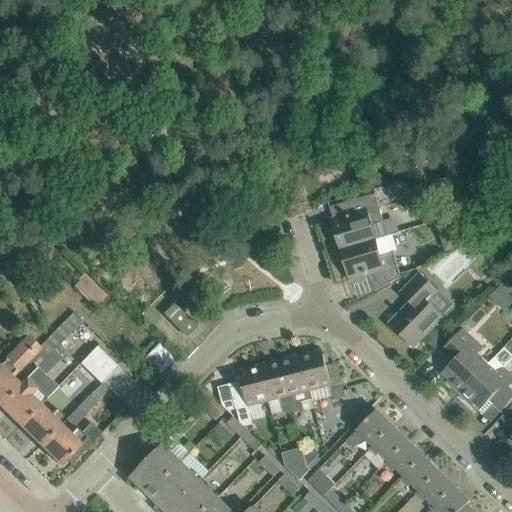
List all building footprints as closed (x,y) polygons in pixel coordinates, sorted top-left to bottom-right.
[(332,219),(341,250),(388,237),(375,194),(348,202),(352,213),(332,219)] [(392,235),(388,237),(341,250),(350,281),(370,275),(375,291),(400,278),(393,252),(397,251),(392,235)] [(84,274),(78,280),(101,303),(107,297),(84,274)] [(420,274),(417,277),(403,291),(413,301),(390,325),(391,326),(391,325),(412,345),(411,346),(412,347),(426,333),(442,317),(428,303),(438,292),(420,274)] [(508,308),(511,303),(511,290),(505,284),(495,295),(508,308)] [(42,310),(56,301),(51,293),(37,302),(42,310)] [(187,337),(197,327),(174,305),(164,315),(187,337)] [(82,322),(73,313),(29,361),(37,369),(54,351),(82,322)] [(83,348),(95,336),(85,327),(73,339),(83,348)] [(435,349),(445,338),(435,329),(425,339),(435,349)] [(463,329),(454,338),(440,353),(449,361),(451,358),(454,361),(443,373),(449,379),(447,381),(460,394),(488,365),(478,355),(483,349),(463,329)] [(39,348),(27,337),(0,365),(0,406),(0,407),(20,385),(13,378),(39,348)] [(511,351),(506,346),(488,365),(460,394),(472,406),(474,404),(481,410),(493,398),(496,401),(493,404),(501,412),(511,400),(511,376),(503,369),(498,375),(511,358),(511,351)] [(331,390),(330,386),(331,386),(322,350),(301,356),(310,391),(310,392),(313,402),(333,397),(334,400),(346,397),(343,387),(331,390)] [(62,359),(54,351),(37,369),(45,377),(62,359)] [(310,391),(301,356),(280,361),(292,405),(294,414),(304,412),(302,403),(312,400),(313,402),(310,392),(310,391)] [(101,384),(117,367),(108,358),(91,375),(101,384)] [(292,405),(280,361),(260,366),(269,401),(272,415),(283,413),(282,408),(292,405)] [(260,366),(239,371),(243,387),(232,390),(240,423),(252,421),(249,406),(269,401),(260,366)] [(78,407),(85,415),(110,390),(127,407),(143,393),(118,368),(96,389),(78,407)] [(36,389),(26,379),(0,407),(20,426),(41,405),(30,395),(36,389)] [(207,400),(201,406),(216,421),(222,414),(207,400)] [(66,419),(64,416),(56,408),(50,414),(41,405),(20,426),(40,446),(61,425),(66,419)] [(511,406),(505,414),(500,419),(511,430),(511,438),(511,440),(511,441),(511,406)] [(393,426),(377,410),(363,425),(346,442),(354,450),(365,439),(373,446),(370,449),(393,426)] [(243,426),(240,423),(234,417),(227,424),(257,452),(263,445),(243,426)] [(61,425),(40,446),(60,465),(66,459),(72,465),(102,434),(91,423),(82,433),(76,428),(70,434),(61,425)] [(408,441),(393,426),(370,449),(377,457),(380,454),(388,461),(385,464),(385,465),(408,441)] [(424,456),(408,441),(385,465),(393,472),(396,469),(404,476),(400,479),(401,480),(424,456)] [(164,445),(131,478),(165,511),(232,511),(171,452),(169,453),(163,447),(164,445)] [(302,445),(281,450),(285,465),(300,482),(310,472),(309,469),(305,455),(302,445)] [(311,449),(305,455),(309,469),(311,470),(321,460),(318,458),(319,456),(311,449)] [(439,471),(424,456),(401,480),(408,487),(411,484),(419,491),(416,494),(416,495),(439,471)] [(266,457),(259,463),(274,478),(280,472),(266,457)] [(308,481),(324,497),(329,491),(335,485),(320,470),(308,481)] [(455,486),(439,471),(416,495),(424,502),(427,499),(434,506),(431,510),(432,510),(455,486)] [(278,482),(293,496),(299,490),(284,475),(278,482)] [(470,502),(455,487),(432,510),(433,511),(460,511),(467,505),(470,502)] [(329,491),(324,497),(339,511),(345,506),(329,491)] [(330,511),(311,492),(304,499),(317,511),(330,511)]
